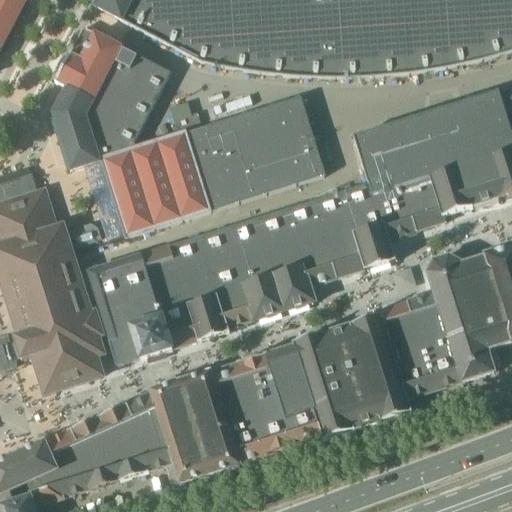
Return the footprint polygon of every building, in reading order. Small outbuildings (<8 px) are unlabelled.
[(0,0),(0,55),(1,54),(12,32),(13,30),(14,28),(26,5),(28,2),(24,0),(0,0)] [(511,0),(100,0),(97,8),(96,10),(97,11),(106,15),(122,24),(133,30),(139,33),(144,36),(153,40),(170,49),(175,52),(184,56),(202,66),(205,66),(211,68),(223,70),(237,73),(243,74),(252,75),(260,76),(277,78),(283,79),(297,80),(312,81),(318,81),(335,81),(352,81),(358,81),(372,80),(384,79),(390,79),(409,77),(427,74),(433,73),(445,71),(457,69),(463,68),(481,64),(499,58),(505,57),(511,54),(511,0)] [(132,155),(137,153),(137,152),(135,146),(139,138),(145,128),(149,119),(152,114),(163,93),(166,87),(172,77),(122,51),(95,36),(94,37),(94,38),(82,62),(68,88),(54,116),(71,172),(71,173),(71,174),(84,170),(101,164),(103,164),(104,166),(106,165),(106,163),(126,157),(127,156),(130,155),(131,157),(133,157),(132,155)] [(511,92),(510,93),(487,100),(482,102),(459,109),(453,111),(444,114),(430,118),(425,120),(402,127),(396,129),(373,136),(367,138),(354,142),(368,187),(359,190),(353,192),(330,199),(324,201),(302,208),(295,210),(273,217),(267,219),(244,226),(238,228),(226,232),(216,235),(209,237),(187,244),(181,246),(170,249),(159,253),(152,255),(130,262),(124,264),(113,267),(133,332),(131,332),(136,347),(137,352),(139,358),(141,364),(148,362),(167,356),(173,354),(173,352),(180,350),(191,347),(198,344),(198,345),(209,342),(219,339),(230,335),(229,332),(237,329),(246,326),(254,324),(255,325),(260,323),(282,317),(290,314),(309,308),(315,306),(310,290),(340,281),(361,274),(364,273),(365,275),(370,273),(391,267),(397,265),(391,246),(390,244),(399,241),(407,238),(416,235),(418,235),(421,234),(442,227),(447,225),(445,220),(473,211),(473,210),(474,209),(475,213),(499,205),(498,202),(500,202),(500,203),(511,198),(511,92)] [(205,130),(185,137),(186,140),(208,212),(209,215),(326,179),(325,175),(323,169),(312,135),(310,126),(307,117),(304,109),(301,100),(211,128),(205,130)] [(177,133),(201,126),(198,116),(174,124),(177,133)] [(44,195),(38,197),(32,178),(0,187),(0,275),(4,287),(12,314),(20,341),(16,342),(23,363),(34,360),(46,397),(102,380),(96,360),(103,357),(98,340),(102,338),(95,318),(91,319),(82,292),(74,266),(72,257),(66,240),(63,230),(56,233),(44,195)] [(99,491),(104,489),(106,489),(112,487),(120,484),(120,485),(149,475),(169,468),(174,467),(176,472),(181,487),(193,483),(199,481),(211,477),(221,474),(228,472),(240,468),(239,467),(249,464),(256,462),(266,458),(266,459),(271,458),(279,456),(285,454),(297,450),(297,449),(307,446),(313,443),(323,440),(324,443),(336,439),(343,437),(355,433),(355,432),(364,429),(371,427),(380,424),(381,425),(393,421),(400,419),(412,415),(408,402),(418,399),(435,394),(447,390),(453,388),(462,385),(463,386),(465,385),(471,383),(486,379),(492,377),(495,376),(487,354),(497,351),(503,349),(511,345),(511,251),(486,260),(486,261),(461,269),(460,266),(449,261),(434,266),(428,276),(435,296),(431,297),(410,304),(407,305),(377,315),(379,319),(350,328),(351,330),(325,338),(325,336),(293,347),(294,350),(292,351),(282,354),(281,354),(271,358),(268,358),(268,357),(262,359),(242,365),(237,367),(238,368),(213,376),(211,376),(211,375),(186,383),(151,394),(152,397),(150,398),(128,408),(128,407),(97,421),(90,424),(81,428),(80,428),(73,431),(71,433),(71,434),(70,434),(64,437),(59,439),(53,442),(45,445),(35,449),(17,457),(0,464),(0,508),(1,510),(0,510),(0,511),(35,511),(55,505),(63,502),(90,494),(99,491)]
